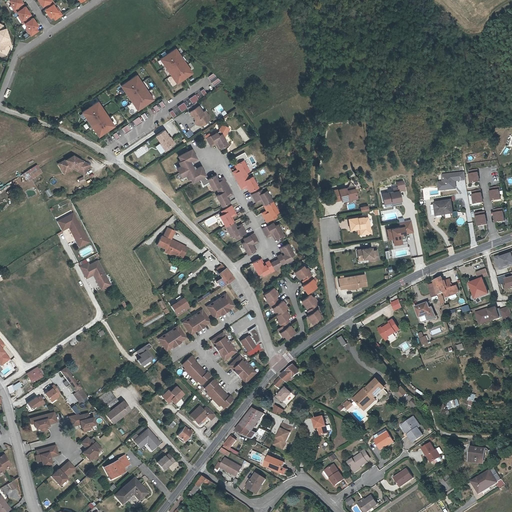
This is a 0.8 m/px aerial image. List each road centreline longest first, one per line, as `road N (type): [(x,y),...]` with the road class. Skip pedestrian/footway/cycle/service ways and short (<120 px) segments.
road 1 (secondary): [(511,237),(402,282),(279,365)]
road 2 (track): [(362,337),(440,431),(511,434)]
road 3 (residential): [(104,152),(151,184),(233,268)]
road 4 (residential): [(197,466),(250,503),(303,482),(340,511)]
road 5 (residential): [(205,154),(222,165),(265,249),(233,268)]
road 6 (residential): [(0,99),(17,52),(97,0)]
road 7 (secondary): [(279,365),(197,466)]
road 8 (residential): [(104,152),(205,83)]
road 9 (track): [(0,386),(101,317)]
